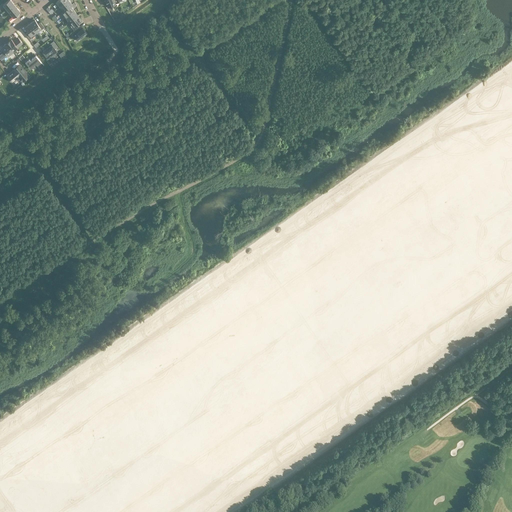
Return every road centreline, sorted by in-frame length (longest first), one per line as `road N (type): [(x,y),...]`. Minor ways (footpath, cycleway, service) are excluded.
road 1 (track): [(292,0),(250,151),(0,299)]
road 2 (residential): [(226,175),(118,52),(87,0)]
